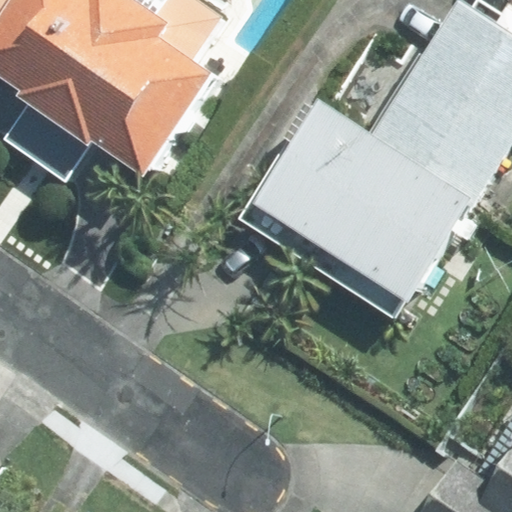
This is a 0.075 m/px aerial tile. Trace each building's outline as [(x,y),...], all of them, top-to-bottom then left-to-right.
[(0,0),(0,81),(34,106),(21,124),(7,144),(67,187),(81,167),(92,153),(152,196),(247,65),(156,0),(0,0)] [(462,11),(378,142),(482,207),(511,160),(511,43),(502,37),(462,11)] [(511,18),(502,37),(511,43),(511,18)] [(404,328),(482,207),(378,142),(322,106),(244,226),(404,328)] [(511,511),(511,445),(482,491),(450,471),(423,511),(511,511)]
